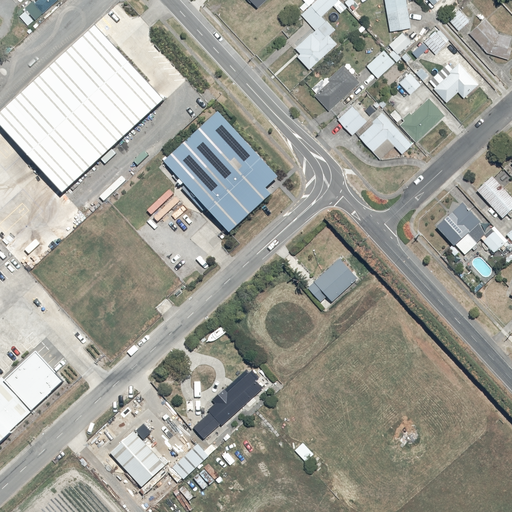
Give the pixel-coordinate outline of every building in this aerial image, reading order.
[(58,0),(38,0),(36,3),(35,1),(27,9),(38,20),(58,0)] [(347,8),(340,0),(316,0),(302,14),(316,29),(297,47),(302,53),(299,56),(311,69),(339,44),(330,35),(336,30),(323,16),(334,5),(342,13),(347,8)] [(355,0),(347,0),(346,1),(354,10),(360,5),(355,0)] [(412,27),(407,0),(386,0),(391,31),(412,27)] [(470,20),(457,6),(447,16),(460,30),(470,20)] [(509,59),(509,56),(511,57),(511,55),(511,47),(511,40),(511,37),(504,34),(502,35),(486,19),(471,34),(489,53),(509,59)] [(165,100),(94,28),(0,112),(0,129),(61,195),(165,100)] [(449,41),(435,28),(412,52),(418,58),(430,47),(437,54),(449,41)] [(401,57),(398,54),(412,43),(404,33),(390,44),(394,50),(391,52),(397,60),(401,57)] [(396,62),(385,50),(368,65),(379,77),(396,62)] [(455,56),(450,61),(428,81),(448,102),(460,91),(466,98),(480,84),(455,56)] [(430,73),(426,68),(420,62),(413,68),(424,81),(431,74),(430,73)] [(361,82),(344,64),(331,77),(332,79),(316,94),(331,110),(361,82)] [(422,84),(411,71),(400,82),(411,94),(422,84)] [(411,112),(407,116),(393,101),(385,108),(416,143),(418,142),(447,115),(430,97),(412,113),(411,112)] [(357,131),(382,159),(399,158),(409,149),(414,145),(380,107),(372,115),(359,100),(339,118),(354,135),(357,131)] [(276,191),(207,116),(157,162),(226,236),(276,191)] [(511,211),(511,196),(494,176),(478,190),(504,218),(511,211)] [(454,243),(449,248),(456,255),(461,250),(465,255),(476,244),(493,261),(507,247),(490,230),(464,203),(439,228),(454,243)] [(359,278),(340,259),(309,288),(326,306),(332,300),(334,302),(359,278)] [(0,379),(0,441),(64,382),(36,352),(4,382),(1,379),(0,379)] [(224,425),(265,388),(251,373),(229,393),(225,389),(214,399),(218,403),(210,410),(212,412),(195,427),(205,439),(222,424),(224,425)] [(152,438),(144,429),(136,437),(134,435),(110,456),(144,492),(147,496),(167,478),(163,474),(167,471),(144,446),(152,438)] [(174,467),(169,472),(179,482),(184,478),(185,479),(218,449),(211,441),(204,448),(199,443),(173,466),(174,467)]
